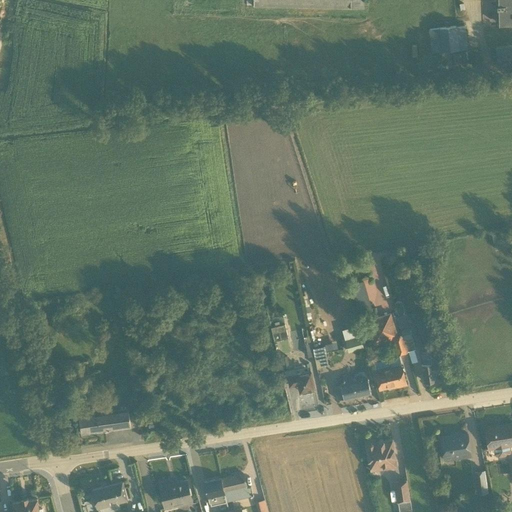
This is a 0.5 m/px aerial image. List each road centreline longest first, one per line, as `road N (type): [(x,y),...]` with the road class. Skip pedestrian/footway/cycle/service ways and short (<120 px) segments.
road 1 (unclassified): [(511,392),(56,461)]
road 2 (track): [(56,461),(0,207)]
